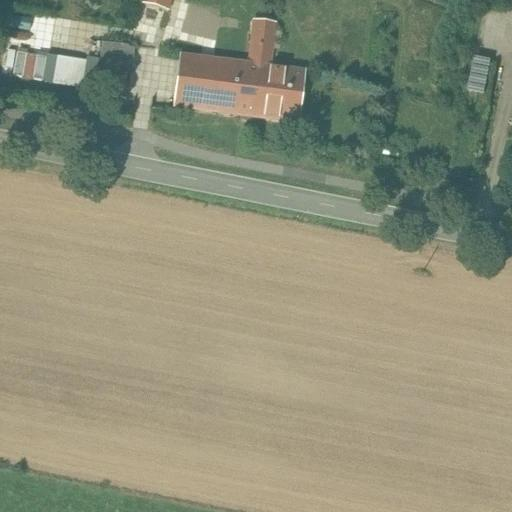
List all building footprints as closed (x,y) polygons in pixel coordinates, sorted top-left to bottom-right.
[(141,0),(137,16),(164,23),(170,0),(141,0)] [(248,64),(180,56),(173,108),(263,120),(270,67),(275,23),(253,21),(248,64)] [(16,50),(13,77),(129,94),(136,47),(102,42),(100,61),(16,50)] [(471,91),(487,94),(493,60),(478,57),(471,91)] [(305,72),(270,67),(263,120),(298,124),(305,72)] [(35,80),(33,93),(70,100),(73,87),(35,80)]
